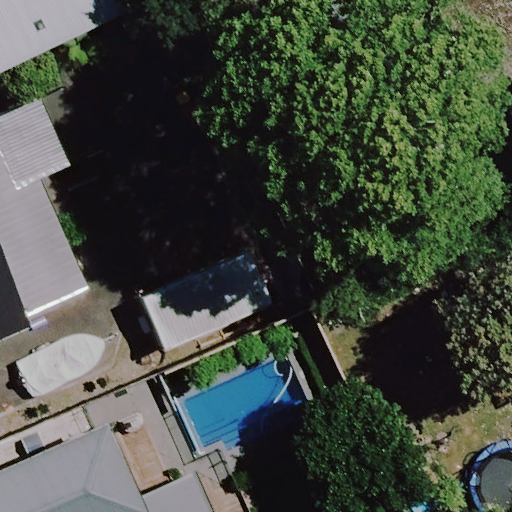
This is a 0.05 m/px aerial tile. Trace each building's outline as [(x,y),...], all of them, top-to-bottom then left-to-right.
[(0,0),(0,72),(120,15),(112,0),(0,0)] [(326,0),(348,39),(420,0),(326,0)] [(511,0),(433,0),(450,33),(422,46),(454,111),(482,97),(511,158),(511,0)] [(74,208),(30,105),(0,117),(0,343),(78,309),(40,222),(74,208)] [(191,511),(147,407),(0,469),(0,511),(191,511)]
